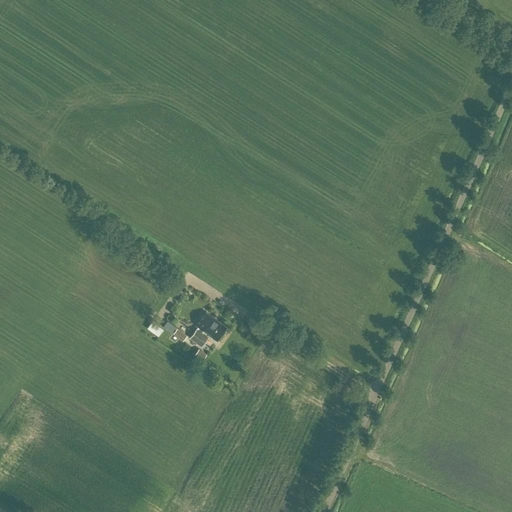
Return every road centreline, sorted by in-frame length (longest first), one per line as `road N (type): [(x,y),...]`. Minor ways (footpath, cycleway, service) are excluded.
road 1 (unclassified): [(371,390),(511,87)]
road 2 (residential): [(371,390),(187,271)]
road 3 (unclassified): [(319,511),(371,390)]
